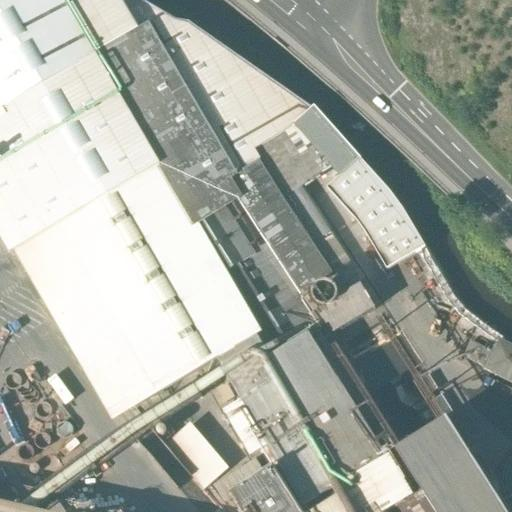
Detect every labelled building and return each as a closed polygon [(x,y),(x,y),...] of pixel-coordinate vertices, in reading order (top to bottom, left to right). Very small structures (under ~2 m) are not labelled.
[(137,0),(0,0),(0,238),(12,259),(18,255),(114,421),(219,361),(306,304),(298,290),(348,258),(305,188),(333,171),(294,128),(314,108),(182,17),(177,22),(137,0)] [(398,201),(314,108),(294,128),(333,171),(340,178),(328,190),(360,226),(387,270),(428,248),(404,213),(398,201)] [(503,511),(447,425),(389,460),(309,334),(319,326),(306,304),(219,361),(245,402),(226,414),(254,462),(215,485),(225,501),(233,497),(241,511),(503,511)] [(511,343),(503,337),(495,353),(476,344),(468,359),(487,369),(486,371),(511,384),(511,343)] [(168,443),(205,488),(232,465),(195,420),(168,443)] [(511,452),(507,457),(499,468),(497,481),(499,494),(507,506),(511,508),(511,452)] [(82,486),(83,490),(85,494),(88,497),(93,498),(97,498),(102,496),(105,492),(106,487),(105,482),(102,477),(98,475),(92,474),(88,476),(85,478),(83,482),(82,486)] [(123,511),(124,511),(120,506),(115,503),(109,502),(103,503),(98,507),(94,511),(123,511)]
